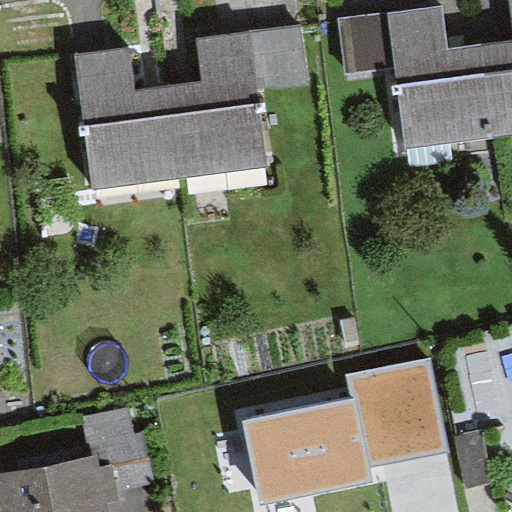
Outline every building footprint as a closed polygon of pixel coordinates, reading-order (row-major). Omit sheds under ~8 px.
[(499,136),(485,43),(450,49),(442,0),(433,0),(334,15),(344,79),(394,71),(406,150),(499,136)] [(207,80),(168,84),(180,179),(271,166),(261,86),(311,80),(303,17),(200,30),(207,80)] [(511,39),(485,43),(499,136),(511,134),(511,39)] [(180,179),(168,84),(136,88),(130,41),(75,49),(93,190),(180,179)] [(365,474),(351,399),(239,420),(253,495),(365,474)] [(463,433),(477,481),(500,475),(486,427),(463,433)] [(117,511),(107,442),(0,457),(0,511),(117,511)]
